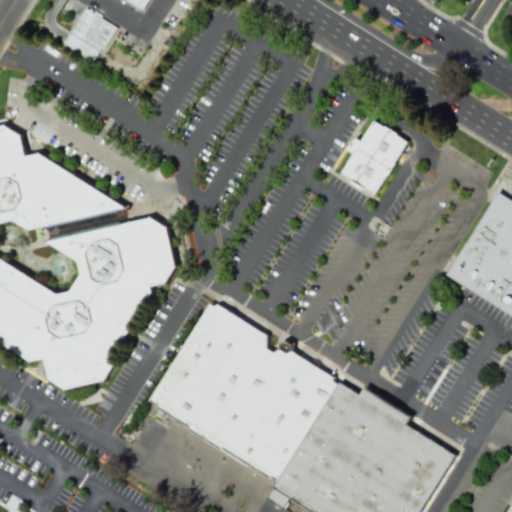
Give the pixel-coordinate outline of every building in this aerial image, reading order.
[(124,0),(149,0),(142,11),(124,0)] [(85,9),(63,43),(92,62),(114,28),(85,9)] [(373,121),(406,141),(374,193),(341,173),(353,154),(348,150),(356,137),(362,141),(373,121)] [(27,156),(39,153),(129,208),(29,230),(14,220),(1,223),(0,224),(0,257),(57,294),(71,292),(81,276),(77,261),(47,242),(151,218),(167,228),(176,267),(166,283),(151,286),(156,297),(105,380),(66,390),(49,379),(45,358),(31,361),(0,341),(0,125),(5,124),(22,134),(27,156)] [(511,315),(447,274),(499,191),(511,199),(511,315)] [(213,304),(151,398),(275,482),(337,382),(213,304)] [(341,382),(361,394),(367,387),(413,418),(409,424),(456,455),(420,511),(288,511),(267,499),(341,382)] [(503,511),(511,498),(511,511),(503,511)]
